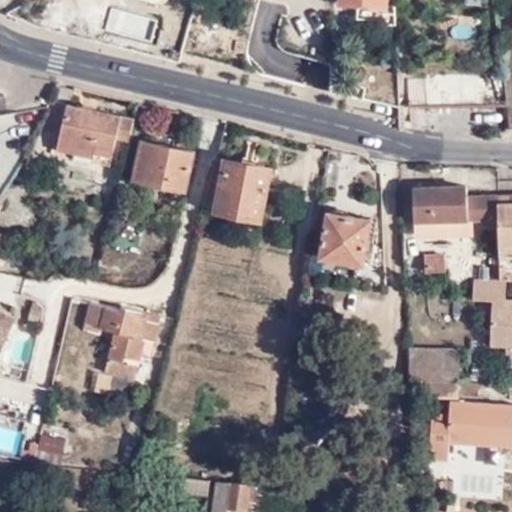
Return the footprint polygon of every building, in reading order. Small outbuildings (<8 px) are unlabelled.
[(123,0),(156,9),(162,9),(166,7),(168,5),(169,3),(169,0),(123,0)] [(505,73),(433,76),(407,77),(409,104),(508,104),(507,94),(505,73)] [(126,138),(131,117),(119,115),(118,118),(64,105),(53,150),(92,158),(93,154),(108,157),(110,151),(119,153),(123,138),(126,138)] [(183,191),(192,151),(139,140),(131,180),(183,191)] [(224,160),(215,158),(201,206),(216,209),(224,160)] [(268,168),(224,160),(216,209),(259,217),(268,168)] [(131,184),(115,180),(110,206),(125,209),(131,184)] [(414,220),(465,218),(490,217),(490,193),(465,195),(464,186),(413,187),(412,187),(414,220)] [(511,192),(495,193),(496,217),(497,253),(511,253),(511,192)] [(367,217),(327,213),(322,255),(370,262),(373,243),(364,241),(367,217)] [(466,235),(465,218),(414,220),(414,237),(466,235)] [(427,250),(428,266),(452,265),(451,248),(427,250)] [(502,265),(497,265),(497,280),(506,281),(511,281),(511,273),(502,273),(502,265)] [(511,300),(506,301),(506,281),(497,280),(490,280),(472,280),(472,301),(491,302),(489,345),(506,346),(511,345),(511,300)] [(87,326),(111,331),(102,374),(133,381),(142,339),(152,341),(156,322),(142,319),(144,313),(118,307),(117,312),(92,306),(87,326)] [(13,320),(0,314),(0,350),(13,320)] [(407,349),(407,382),(455,383),(457,350),(407,349)] [(454,398),(455,383),(407,382),(405,381),(405,396),(454,398)] [(446,415),(428,414),(426,461),(444,462),(445,445),(511,447),(511,405),(447,402),(446,415)] [(64,435),(38,430),(34,448),(60,453),(64,435)] [(362,443),(331,443),(332,496),(352,495),(351,483),(378,482),(378,464),(383,464),(382,435),(363,435),(362,443)] [(205,495),(207,479),(183,476),(181,492),(205,495)] [(228,482),(212,480),(208,511),(224,511),(225,507),(262,511),(265,485),(229,480),(228,482)]
